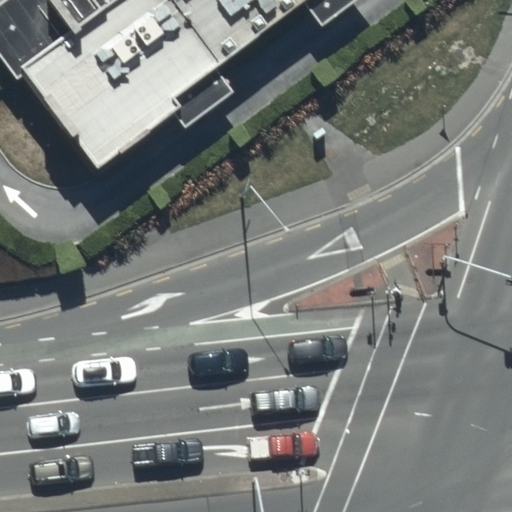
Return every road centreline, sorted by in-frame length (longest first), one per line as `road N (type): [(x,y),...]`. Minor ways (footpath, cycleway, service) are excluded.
road 1 (trunk): [(0,361),(377,222),(460,179),(511,113)]
road 2 (trunk): [(0,407),(490,355)]
road 3 (trunk): [(441,511),(490,355)]
